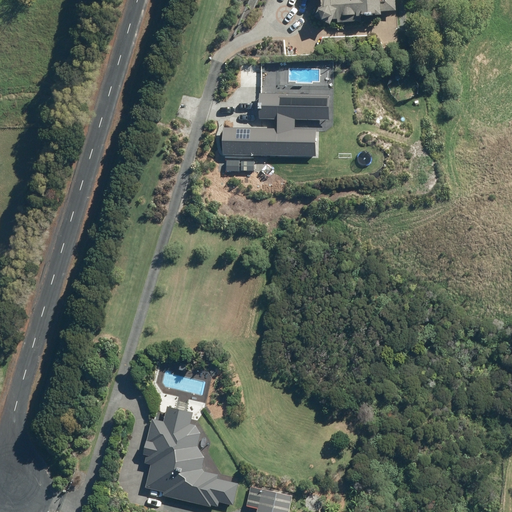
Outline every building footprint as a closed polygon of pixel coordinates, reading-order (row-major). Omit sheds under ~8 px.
[(328,0),(329,20),(400,19),(400,0),(328,0)] [(221,127),(220,156),(314,159),(315,130),(294,129),(294,119),(328,121),(329,93),(257,91),(256,118),(272,118),(271,129),(221,127)] [(254,161),(240,160),(240,172),(254,172),(254,161)] [(162,493),(161,496),(209,507),(209,506),(217,507),(218,503),(231,506),(236,484),(216,479),(216,475),(200,471),(203,458),(196,448),(200,434),(194,425),(188,424),(191,413),(166,407),(162,422),(150,419),(142,456),(144,456),(143,464),(149,466),(143,488),(162,493)] [(285,511),(289,496),(250,487),(245,507),(255,510),(254,511),(285,511)]
